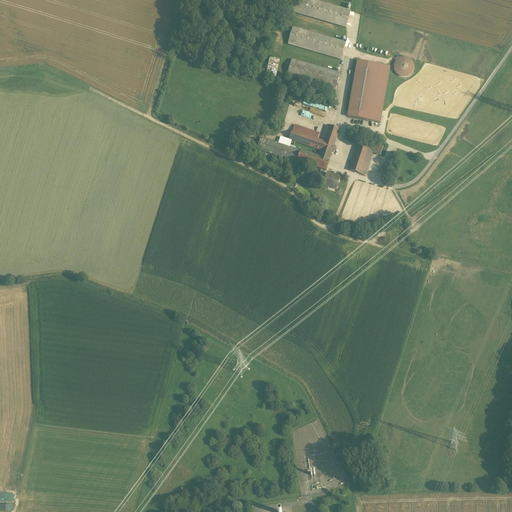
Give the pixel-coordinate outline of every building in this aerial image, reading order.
[(352,9),(321,0),(296,0),(294,10),(347,25),(352,9)] [(348,41),(293,26),(289,43),(343,58),(348,41)] [(410,55),(408,54),(404,54),(401,55),(398,57),(397,58),(395,62),(395,64),(395,67),(397,71),(401,74),(405,75),(407,75),(411,73),(412,72),(415,69),(416,65),(415,62),(415,60),(413,57),(410,55)] [(341,71),(293,56),(288,73),(336,87),(341,71)] [(268,74),(279,77),(282,59),(272,57),(268,74)] [(391,66),(357,60),(348,113),(381,119),(391,66)] [(320,154),(262,136),(258,148),(327,170),(341,126),(328,122),(324,138),(320,136),(322,130),(296,122),(291,138),(322,147),(320,154)] [(344,140),(356,145),(359,138),(346,134),(344,140)] [(385,145),(360,136),(349,167),(367,173),(375,152),(381,154),(385,145)] [(341,177),(323,171),(319,185),(337,190),(341,177)]
